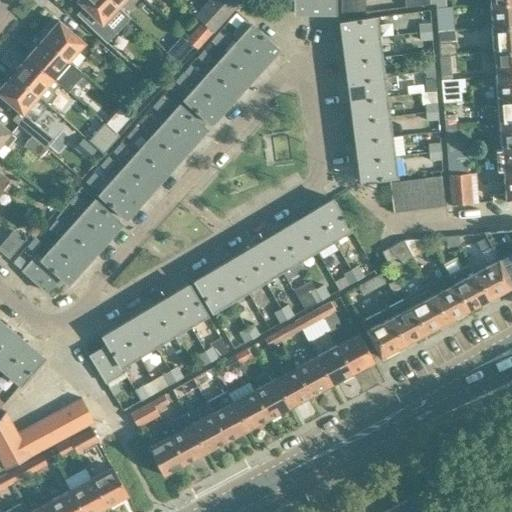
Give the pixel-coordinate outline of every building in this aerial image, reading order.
[(77,0),(83,5),(76,13),(106,41),(129,17),(118,8),(109,0),(77,0)] [(213,31),(234,9),(239,2),(236,0),(208,0),(195,15),(202,21),(213,31)] [(314,13),(313,0),(293,0),(294,10),(295,10),(295,13),(314,13)] [(335,10),(335,0),(313,0),(314,13),(335,13),(335,10)] [(365,11),(364,0),(341,0),(341,15),(365,11)] [(511,25),(511,0),(490,2),(492,27),(511,25)] [(245,18),(237,12),(229,20),(237,27),(245,18)] [(380,36),(377,16),(342,20),(342,21),(338,21),(341,41),(380,36)] [(85,43),(59,20),(52,28),(48,28),(41,37),(69,61),(85,43)] [(197,48),(213,31),(202,21),(186,39),(197,48)] [(432,30),(431,21),(419,22),(420,31),(432,30)] [(276,46),(251,24),(238,39),(265,63),(278,49),(275,47),(276,46)] [(511,49),(511,25),(492,27),(493,51),(511,49)] [(432,39),(432,30),(420,31),(420,40),(432,39)] [(456,54),(454,30),(437,31),(439,55),(456,54)] [(219,32),(211,41),(218,47),(226,39),(219,32)] [(181,35),(165,51),(177,62),(192,46),(181,35)] [(382,56),(380,36),(341,41),(344,61),(382,56)] [(34,48),(27,57),(53,79),(59,84),(68,91),(83,73),(69,61),(41,37),(34,44),(34,48)] [(265,63),(238,39),(224,54),(251,78),(265,63)] [(103,57),(94,49),(87,58),(96,65),(103,57)] [(212,57),(203,49),(197,55),(206,64),(212,57)] [(511,73),(511,49),(493,51),(495,75),(511,73)] [(251,78),(224,54),(211,69),(238,93),(251,78)] [(385,75),(382,56),(344,61),(346,80),(385,75)] [(17,64),(10,73),(38,97),(47,104),(54,96),(53,90),(59,84),(53,79),(27,57),(21,64),(17,64)] [(435,69),(434,61),(422,62),(422,70),(435,69)] [(189,65),(183,71),(193,80),(198,73),(189,65)] [(452,79),(451,65),(440,66),(441,79),(452,79)] [(238,93),(211,69),(197,84),(224,108),(238,93)] [(190,78),(183,72),(175,80),(182,87),(190,78)] [(38,97),(10,73),(4,80),(4,84),(0,88),(0,93),(19,110),(12,118),(32,135),(30,137),(45,149),(54,138),(30,118),(35,112),(29,107),(38,97)] [(511,97),(511,73),(495,75),(497,99),(511,97)] [(388,96),(387,88),(397,87),(396,74),(385,75),(346,80),(349,102),(388,96)] [(453,90),(452,79),(441,79),(442,91),(453,90)] [(224,108),(197,84),(184,99),(211,123),(224,108)] [(390,117),(388,96),(349,102),(352,122),(390,117)] [(511,121),(511,97),(497,99),(499,123),(511,121)] [(158,100),(152,106),(159,112),(165,106),(158,100)] [(438,111),(437,102),(425,103),(426,112),(438,111)] [(204,126),(178,103),(165,118),(193,143),(206,129),(204,126)] [(438,111),(426,112),(426,119),(439,118),(438,111)] [(145,127),(153,119),(147,113),(139,121),(145,127)] [(456,127),(455,113),(444,114),(445,128),(456,127)] [(111,128),(116,131),(121,126),(109,116),(104,121),(111,128)] [(393,137),(390,117),(352,122),(355,142),(393,137)] [(193,143),(165,118),(151,133),(180,158),(193,143)] [(511,145),(511,121),(499,123),(501,146),(511,145)] [(16,137),(0,123),(0,155),(3,158),(10,148),(8,146),(16,137)] [(134,127),(125,136),(132,142),(141,132),(134,127)] [(457,138),(456,127),(445,128),(446,139),(457,138)] [(103,153),(119,135),(116,131),(111,128),(96,146),(103,153)] [(180,158),(151,133),(138,148),(166,173),(180,158)] [(45,149),(30,137),(24,144),(38,157),(45,149)] [(395,157),(393,137),(355,142),(357,162),(395,157)] [(119,157),(127,147),(121,141),(112,151),(119,157)] [(441,151),(440,142),(428,143),(429,152),(441,151)] [(511,169),(511,145),(501,146),(503,170),(511,169)] [(166,173),(138,148),(125,163),(153,188),(166,173)] [(467,149),(447,151),(449,175),(460,174),(460,173),(468,172),(467,149)] [(442,160),(441,151),(429,152),(430,161),(442,160)] [(105,172),(114,162),(108,156),(99,166),(105,172)] [(398,177),(395,157),(357,162),(360,182),(398,177)] [(153,188),(125,163),(111,178),(140,203),(153,188)] [(92,188),(105,172),(99,166),(85,182),(92,188)] [(511,199),(511,169),(503,170),(505,193),(492,194),(493,201),(505,200),(511,199)] [(479,202),(477,173),(477,172),(468,172),(460,173),(460,174),(449,175),(451,204),(479,202)] [(0,173),(0,189),(2,191),(9,182),(0,173)] [(445,206),(441,175),(421,178),(425,208),(445,206)] [(140,203),(111,178),(98,193),(126,218),(140,203)] [(425,208),(421,178),(406,180),(409,210),(425,208)] [(409,210),(406,180),(389,182),(393,212),(409,210)] [(84,202),(74,195),(69,201),(76,207),(79,209),(84,202)] [(120,220),(94,197),(80,213),(108,238),(122,223),(119,221),(120,220)] [(352,230),(334,200),(333,200),(332,197),(314,208),(333,241),(352,230)] [(69,201),(56,217),(57,218),(63,223),(76,207),(69,201)] [(333,241),(314,208),(297,218),(316,251),(333,241)] [(108,238),(80,213),(67,227),(66,228),(95,253),(108,238)] [(316,251),(297,218),(279,229),(299,261),(316,251)] [(61,224),(55,219),(47,229),(54,234),(61,224)] [(95,253),(66,228),(53,243),(81,269),(88,261),(95,253)] [(299,261),(279,229),(262,239),(281,271),(299,261)] [(13,230),(9,235),(20,245),(25,240),(13,230)] [(511,230),(483,233),(497,258),(498,258),(508,277),(511,275),(511,230)] [(459,245),(459,235),(458,234),(446,235),(447,246),(459,245)] [(40,241),(34,237),(26,246),(32,251),(40,241)] [(281,271),(262,239),(246,249),(265,281),(281,271)] [(413,258),(404,240),(403,239),(382,251),(388,261),(397,257),(400,259),(402,263),(413,258)] [(485,240),(477,245),(482,255),(491,251),(485,240)] [(81,269),(53,243),(41,256),(39,259),(59,277),(67,284),(81,269)] [(265,281),(246,249),(227,260),(247,292),(265,281)] [(39,259),(41,256),(38,254),(23,271),(46,291),(59,277),(39,259)] [(20,268),(26,261),(19,255),(13,261),(20,268)] [(511,284),(508,277),(498,258),(497,258),(474,270),(473,271),(488,298),(511,285),(511,284)] [(247,292),(227,260),(212,269),(232,301),(247,292)] [(473,271),(474,270),(470,262),(447,274),(467,309),(478,303),(488,298),(473,271)] [(364,275),(359,265),(350,269),(356,279),(364,275)] [(232,301),(212,269),(193,280),(212,313),(214,312),(232,301)] [(356,279),(350,269),(344,273),(345,275),(342,277),(339,272),(333,275),(340,288),(356,279)] [(385,282),(380,273),(369,279),(374,288),(385,282)] [(467,309),(447,274),(427,284),(447,320),(453,317),(467,309)] [(374,288),(369,279),(358,285),(363,294),(374,288)] [(321,299),(315,289),(311,282),(294,291),(304,308),(314,303),(321,299)] [(206,314),(190,286),(189,286),(187,284),(171,294),(189,324),(206,314)] [(324,284),(322,285),(315,289),(321,299),(329,294),(324,284)] [(447,320),(427,284),(406,295),(411,304),(410,305),(426,332),(436,326),(447,320)] [(189,324),(171,294),(153,304),(171,334),(189,324)] [(426,332),(410,305),(411,304),(406,295),(384,306),(389,316),(405,343),(411,340),(426,332)] [(343,328),(334,310),(335,310),(330,301),(317,308),(322,317),(323,316),(332,334),(343,328)] [(256,303),(243,312),(250,323),(264,314),(256,303)] [(171,334),(153,304),(136,314),(154,345),(171,334)] [(294,314),(289,304),(281,308),(287,318),(294,314)] [(405,343),(389,316),(384,306),(360,319),(380,357),(394,349),(405,343)] [(279,322),(287,318),(281,308),(274,312),(279,322)] [(322,317),(317,308),(306,314),(311,323),(322,317)] [(154,345),(136,314),(118,325),(137,355),(154,345)] [(0,343),(11,330),(0,320),(0,343)] [(252,337),(259,333),(254,323),(246,327),(252,337)] [(294,333),(289,324),(276,331),(280,340),(294,333)] [(137,355),(118,325),(101,335),(101,336),(106,344),(119,366),(121,365),(137,355)] [(216,326),(203,333),(209,345),(222,338),(216,326)] [(252,337),(246,327),(239,332),(244,342),(252,337)] [(0,365),(5,370),(27,343),(17,335),(11,330),(0,343),(0,365)] [(280,340),(276,331),(264,338),(269,346),(280,340)] [(374,360),(360,333),(337,345),(352,372),(374,360)] [(21,383),(43,356),(27,343),(5,370),(21,383)] [(119,366),(106,344),(89,354),(105,381),(124,370),(121,365),(119,366)] [(352,372),(337,345),(316,356),(331,383),(352,372)] [(218,356),(213,346),(205,350),(211,360),(218,356)] [(252,356),(247,347),(234,354),(239,363),(252,356)] [(211,360),(205,350),(198,354),(203,364),(211,360)] [(239,363),(234,354),(222,360),(227,369),(239,363)] [(331,383),(316,356),(295,368),(310,395),(331,383)] [(176,380),(184,375),(178,365),(170,369),(176,380)] [(197,386),(219,374),(214,366),(192,378),(197,386)] [(310,395),(295,368),(275,379),(289,406),(310,395)] [(176,380),(170,369),(163,374),(168,384),(176,380)] [(197,386),(192,378),(181,384),(186,393),(197,386)] [(275,379),(254,390),(268,417),(289,406),(275,379)] [(254,390),(249,381),(228,392),(227,392),(247,429),(268,417),(254,390)] [(116,382),(109,387),(113,395),(122,390),(116,382)] [(141,399),(148,395),(142,386),(135,389),(141,399)] [(227,392),(228,392),(226,389),(206,400),(212,412),(211,413),(226,440),(247,429),(227,392)] [(169,402),(164,394),(151,401),(155,410),(157,409),(169,402)] [(94,420),(82,398),(70,404),(82,427),(94,420)] [(159,414),(157,409),(155,410),(151,401),(130,413),(138,426),(159,414)] [(82,427),(70,404),(59,410),(72,433),(82,427)] [(72,433),(59,410),(49,416),(61,438),(72,433)] [(0,458),(5,468),(5,469),(29,456),(17,433),(5,412),(0,417),(0,458)] [(190,424),(191,424),(185,413),(165,424),(170,435),(169,436),(184,463),(205,452),(190,424)] [(211,413),(191,424),(190,424),(205,452),(226,440),(211,413)] [(61,438),(49,416),(38,422),(50,444),(61,438)] [(50,444),(38,422),(28,427),(40,450),(50,444)] [(40,450),(28,427),(17,433),(29,456),(40,450)] [(102,449),(99,442),(91,427),(69,439),(74,449),(75,448),(77,452),(87,447),(91,455),(102,449)] [(184,463),(169,436),(147,447),(162,475),(184,463)] [(74,449),(69,439),(56,446),(61,456),(74,449)] [(47,463),(42,454),(28,462),(33,471),(47,463)] [(12,482),(33,471),(28,462),(6,473),(12,482)] [(127,494),(112,466),(90,478),(105,506),(127,494)] [(0,488),(12,482),(6,473),(0,476),(0,488)] [(93,511),(105,506),(90,478),(70,489),(81,511),(93,511)] [(81,511),(70,489),(49,501),(55,511),(81,511)] [(412,511),(406,500),(383,511),(412,511)] [(55,511),(49,501),(28,511),(55,511)] [(27,511),(22,502),(3,511),(27,511)]
